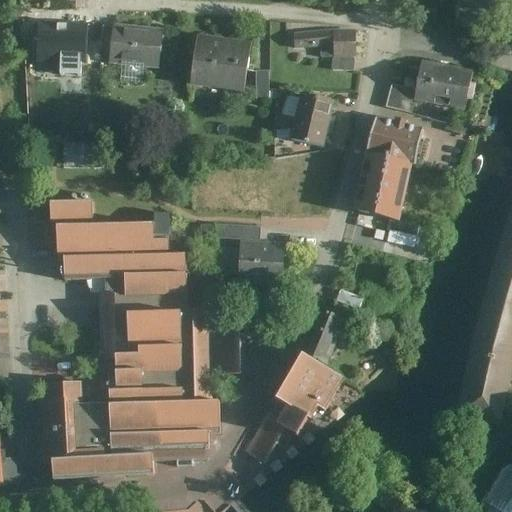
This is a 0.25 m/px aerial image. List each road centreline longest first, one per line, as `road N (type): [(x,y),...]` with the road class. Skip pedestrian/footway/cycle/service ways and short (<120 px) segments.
road 1 (residential): [(39,501),(175,489),(207,478),(306,313)]
road 2 (residential): [(25,502),(15,187)]
road 3 (residential): [(306,313),(352,177),(381,28)]
